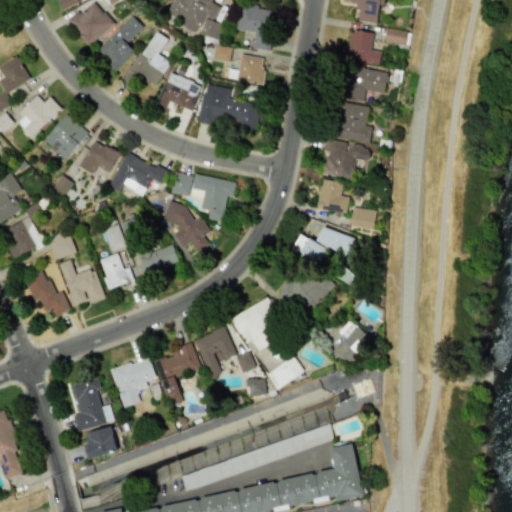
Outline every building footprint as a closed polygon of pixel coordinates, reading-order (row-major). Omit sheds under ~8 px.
[(57,0),(61,8),(79,0),(57,0)] [(91,0),(67,21),(87,46),(113,23),(93,0),(91,0)] [(197,31),(216,40),(223,25),(212,20),(219,6),(210,2),(211,0),(178,0),(170,20),(197,32),(197,31)] [(347,0),(379,0),(375,23),(357,20),(360,3),(347,1),(347,0)] [(252,48),(268,50),(273,8),(239,5),(236,30),(254,31),(252,48)] [(126,43),(142,26),(129,14),(95,51),(116,70),(134,51),(126,43)] [(403,46),(406,31),(385,28),(383,42),(403,46)] [(349,29),(372,33),(369,49),(379,51),(377,64),(344,58),(349,29)] [(170,62),(157,54),(167,38),(156,31),(131,70),(155,85),(170,62)] [(228,62),(231,48),(214,45),(212,58),(228,62)] [(235,80),(261,84),(264,68),(260,67),(262,58),(240,53),(235,80)] [(0,65),(0,71),(3,76),(0,78),(0,86),(4,93),(29,77),(15,56),(0,65)] [(334,95),(339,63),(388,71),(384,93),(364,90),(362,100),(334,95)] [(189,109),(200,86),(169,71),(154,103),(164,108),(168,99),(189,109)] [(230,88),(205,83),(196,119),(253,132),(259,105),(228,98),(230,88)] [(0,110),(11,104),(3,91),(0,92),(0,110)] [(49,96),(42,102),(37,96),(12,119),(29,138),(61,109),(49,96)] [(332,101),(367,107),(364,126),(370,127),(368,142),(327,135),(332,101)] [(42,140),(65,159),(87,132),(65,113),(42,140)] [(109,172),(119,153),(93,139),(79,166),(92,173),(96,165),(109,172)] [(323,139),(370,148),(367,161),(353,158),(350,178),(318,172),(323,139)] [(167,171),(124,151),(108,186),(118,191),(121,185),(142,195),(150,178),(161,183),(167,171)] [(0,221),(21,209),(12,194),(20,190),(10,172),(0,178),(0,221)] [(192,176),(175,172),(170,192),(187,196),(192,176)] [(234,181),(193,174),(191,188),(203,190),(199,208),(208,210),(206,219),(221,221),(226,196),(232,196),(234,181)] [(321,178),(341,182),(339,195),(347,197),(344,212),(315,207),(321,178)] [(177,200),(162,209),(176,231),(172,233),(181,247),(189,241),(196,252),(207,244),(202,235),(208,231),(199,216),(190,221),(177,200)] [(371,229),(375,211),(352,207),(349,225),(371,229)] [(1,228),(12,257),(42,246),(30,217),(1,228)] [(125,239),(139,234),(133,218),(120,223),(125,239)] [(107,252),(124,247),(118,224),(102,229),(107,252)] [(345,256),(353,239),(322,225),(314,241),(298,233),(290,251),(319,264),(326,247),(345,256)] [(54,260),(75,252),(67,231),(46,238),(54,260)] [(177,262),(171,244),(138,254),(143,272),(177,262)] [(97,259),(108,290),(133,281),(128,266),(122,268),(116,252),(97,259)] [(75,274),(69,259),(58,263),(73,306),(103,296),(93,268),(75,274)] [(310,314),(330,284),(299,263),(274,297),(296,312),(300,307),(310,314)] [(69,309),(61,290),(53,293),(42,268),(23,276),(33,300),(37,298),(42,311),(51,308),(54,316),(69,309)] [(260,329),(277,320),(265,298),(228,317),(237,333),(245,329),(256,350),(268,344),(260,329)] [(337,331),(344,338),(330,353),(344,366),(369,339),(348,319),(337,331)] [(193,339),(223,326),(235,353),(223,359),(219,350),(211,353),(220,374),(210,379),(193,339)] [(199,367),(190,344),(157,357),(165,378),(160,380),(169,404),(182,400),(173,377),(199,367)] [(235,356),(240,372),(253,368),(249,352),(235,356)] [(274,389),(303,373),(294,356),(265,372),(274,389)] [(109,369),(122,407),(139,402),(135,390),(146,387),(144,380),(153,377),(147,357),(109,369)] [(70,383),(77,413),(72,414),(76,430),(112,422),(108,404),(100,406),(96,389),(99,388),(97,377),(70,383)] [(245,380),(248,397),(266,394),(263,377),(245,380)] [(0,410),(2,410),(16,449),(13,450),(21,472),(3,479),(0,471),(0,410)] [(116,449),(109,425),(83,433),(86,443),(81,444),(86,459),(116,449)] [(103,511),(120,508),(120,511),(134,511),(333,467),(329,448),(351,443),(361,491),(265,511),(103,511)]
